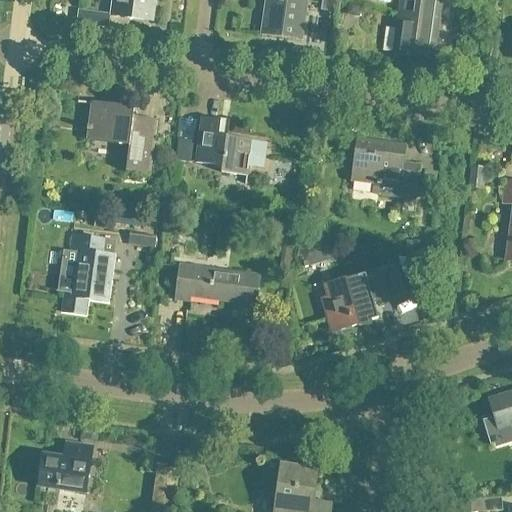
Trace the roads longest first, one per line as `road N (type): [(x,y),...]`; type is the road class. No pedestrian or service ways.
road 1 (residential): [(0,367),(230,400),(306,402),(373,387)]
road 2 (residential): [(511,115),(199,71)]
road 3 (residential): [(199,71),(18,49)]
road 4 (residential): [(373,387),(511,341)]
road 5 (tertiary): [(0,193),(18,49)]
road 6 (residential): [(379,511),(388,443),(373,387)]
